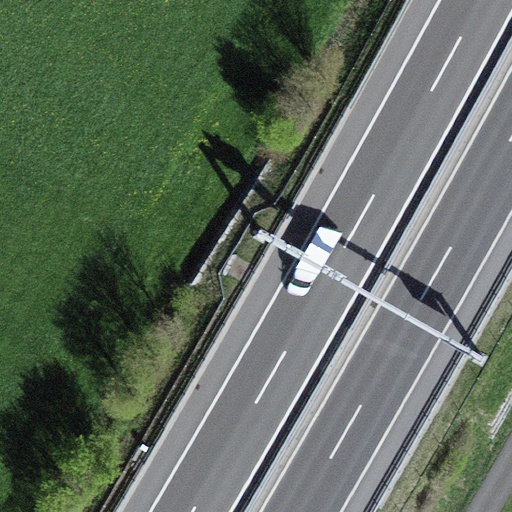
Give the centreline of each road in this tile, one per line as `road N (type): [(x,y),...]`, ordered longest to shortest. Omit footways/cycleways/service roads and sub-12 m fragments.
road 1 (motorway): [(481,0),(192,511)]
road 2 (motorway): [(300,511),(511,139)]
